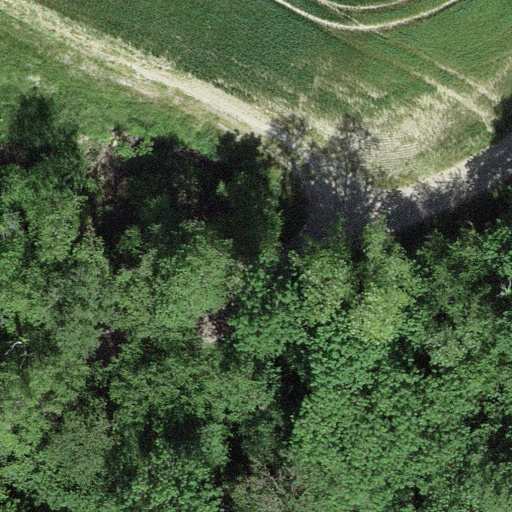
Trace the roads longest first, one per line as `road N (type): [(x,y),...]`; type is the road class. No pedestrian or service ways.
road 1 (track): [(338,243),(274,163),(221,128),(0,39)]
road 2 (track): [(240,288),(511,167)]
road 3 (track): [(0,439),(120,348),(240,288)]
